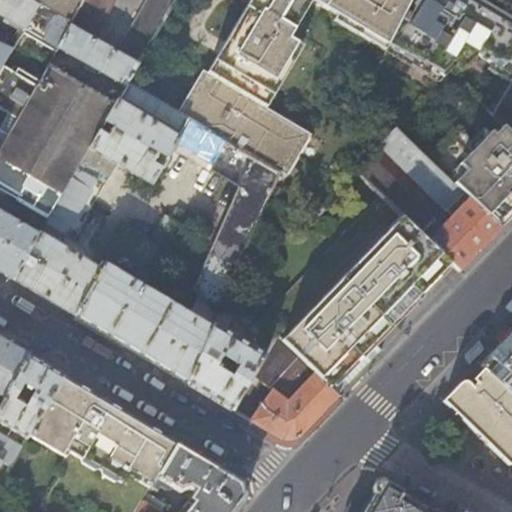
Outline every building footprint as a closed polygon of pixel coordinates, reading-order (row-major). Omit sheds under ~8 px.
[(0,0),(0,10),(25,26),(37,6),(28,0),(0,0)] [(28,0),(37,6),(71,25),(85,0),(28,0)] [(85,0),(71,25),(70,27),(92,39),(114,0),(85,0)] [(147,0),(117,52),(138,64),(175,0),(147,0)] [(251,0),(210,71),(208,72),(204,70),(203,71),(178,114),(278,174),(287,179),(313,137),(262,106),(298,46),(290,40),(295,31),(289,27),(304,0),(311,0),(387,46),(398,25),(411,0),(251,0)] [(453,0),(451,4),(445,0),(411,0),(398,25),(387,46),(384,52),(423,75),(425,72),(437,85),(449,74),(452,78),(474,54),(492,65),(489,70),(510,83),(511,79),(511,4),(504,0),(453,0)] [(70,27),(71,25),(37,6),(25,26),(22,33),(55,53),(58,48),(70,27)] [(125,87),(138,64),(117,52),(92,39),(70,27),(58,48),(125,87)] [(13,46),(0,39),(0,68),(1,67),(13,46)] [(0,147),(39,80),(15,65),(9,72),(1,67),(0,68),(0,108),(6,112),(0,121),(0,147)] [(0,191),(10,197),(9,220),(0,214),(0,273),(13,281),(100,132),(105,122),(114,106),(47,68),(39,80),(0,147),(0,191)] [(140,357),(186,384),(211,326),(226,292),(278,174),(178,114),(128,84),(125,87),(114,106),(105,122),(113,127),(108,137),(100,132),(13,281),(42,298),(74,317),(104,336),(125,348),(140,357)] [(511,110),(507,108),(510,103),(510,100),(508,98),(505,97),(502,98),(491,113),(504,125),(511,132),(511,110)] [(511,215),(511,132),(504,125),(494,136),(495,136),(482,150),(459,128),(451,136),(455,140),(444,152),(440,148),(428,160),(499,229),(511,215)] [(452,209),(456,213),(443,227),(435,220),(430,225),(364,159),(355,168),(382,194),(452,263),(460,271),(479,250),(499,229),(428,160),(395,128),(379,144),(448,213),(452,209)] [(427,289),(452,263),(382,194),(257,322),(269,332),(275,338),(334,394),(354,373),(377,349),(372,344),(381,336),(427,289)] [(248,382),(265,355),(224,332),(231,320),(225,315),(229,307),(239,316),(237,319),(238,324),(260,342),(269,332),(257,322),(226,292),(211,326),(186,384),(195,390),(208,397),(231,411),(244,390),(248,382)] [(511,331),(501,343),(479,366),(482,369),(472,380),(475,383),(471,387),(467,383),(465,382),(463,382),(459,383),(450,392),(441,401),(507,465),(511,459),(511,331)] [(317,417),(337,396),(334,394),(275,338),(265,355),(248,382),(254,386),(257,381),(272,391),(249,421),(262,429),(282,441),(297,438),(317,417)] [(10,345),(0,339),(0,405),(29,356),(10,345)] [(44,365),(29,356),(0,405),(0,461),(1,460),(10,466),(22,446),(0,433),(0,423),(26,438),(28,435),(63,376),(44,365)] [(150,488),(176,444),(137,420),(93,394),(63,376),(28,435),(65,457),(57,472),(61,476),(40,509),(46,511),(135,511),(142,501),(146,494),(150,488)] [(254,386),(248,382),(244,390),(249,393),(254,386)] [(186,487),(192,492),(185,503),(180,501),(176,506),(180,509),(177,511),(231,511),(244,497),(242,482),(221,470),(176,444),(150,488),(155,491),(157,486),(164,491),(170,488),(176,492),(186,487)] [(429,511),(415,504),(380,483),(368,503),(359,497),(350,511),(349,511),(429,511)] [(160,511),(164,506),(146,494),(142,501),(160,511)] [(160,511),(142,501),(135,511),(160,511)]
